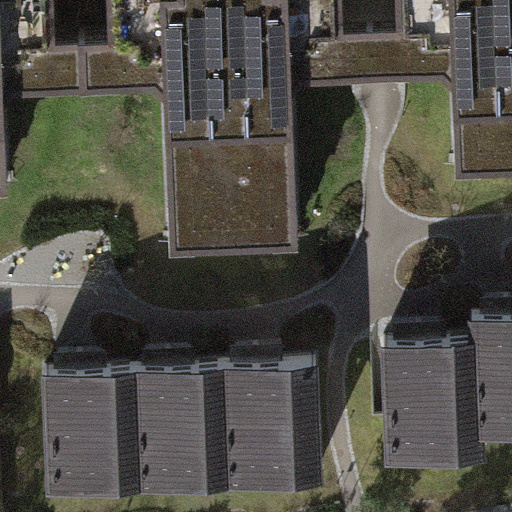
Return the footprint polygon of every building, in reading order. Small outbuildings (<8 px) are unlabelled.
[(0,0),(0,87),(8,78),(76,76),(75,26),(47,27),(46,0),(0,0)] [(99,0),(100,26),(75,26),(76,76),(145,75),(158,87),(160,139),(163,236),(290,232),(286,133),(285,81),(295,68),(342,67),(364,66),(362,15),(335,16),(334,0),(99,0)] [(511,0),(390,0),(391,14),(362,15),(364,66),(405,64),(432,63),(447,76),(448,106),(449,159),(511,157),(511,0)] [(467,309),(468,331),(472,419),(492,418),(511,417),(511,307),(484,309),(467,309)] [(456,331),(377,335),(381,414),(382,443),(390,443),(444,440),(473,439),(472,419),(468,331),(456,331)] [(287,355),(218,358),(222,468),(236,468),(282,466),(312,465),(308,354),(287,355)] [(218,358),(131,361),(135,472),(148,471),(195,470),(222,468),(218,358)] [(57,363),(38,364),(43,476),(52,475),(107,473),(135,472),(131,361),(57,363)]
